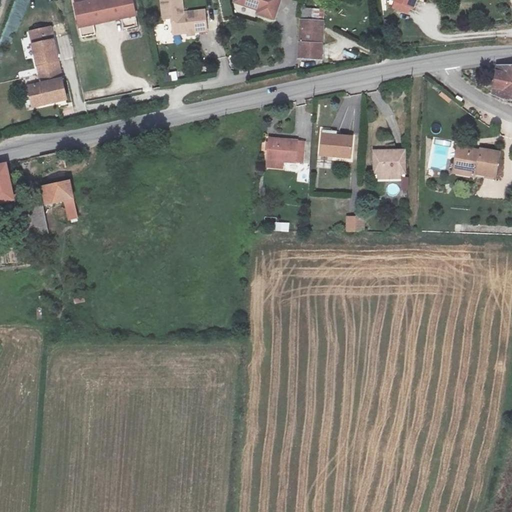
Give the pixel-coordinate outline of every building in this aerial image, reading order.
[(126,0),(113,0),(70,10),(75,29),(89,26),(89,29),(117,23),(116,20),(130,17),(126,0)] [(176,0),(155,0),(158,19),(167,19),(168,35),(183,33),(188,33),(201,31),(199,11),(178,14),(176,0)] [(274,0),(230,0),(228,6),(252,13),(251,17),(267,22),(274,0)] [(319,0),(296,0),(296,11),(294,58),(318,59),(319,0)] [(394,0),(414,8),(417,0),(394,0)] [(23,23),(24,28),(45,24),(43,18),(23,23)] [(45,24),(24,28),(35,75),(27,76),(33,106),(62,99),(45,24)] [(511,101),(511,67),(499,68),(495,97),(511,101)] [(33,106),(27,76),(22,78),(28,107),(33,106)] [(354,138),(323,135),(320,158),(352,160),(354,138)] [(268,162),(284,163),(304,164),(305,144),(298,144),(298,142),(271,140),(268,162)] [(501,153),(460,145),(455,168),(497,177),(501,153)] [(405,152),(375,152),(375,175),(379,175),(379,180),(403,179),(404,174),(406,174),(405,152)] [(46,207),(64,202),(75,199),(64,154),(36,160),(46,207)] [(0,168),(0,204),(15,201),(7,166),(0,168)] [(86,197),(75,199),(64,202),(69,223),(79,221),(79,218),(91,215),(86,197)] [(19,209),(27,240),(51,235),(44,203),(31,206),(29,198),(20,201),(22,208),(19,209)] [(356,233),(357,217),(347,217),(346,233),(356,233)] [(366,218),(357,217),(356,233),(366,233),(366,218)] [(276,232),(290,232),(290,224),(276,224),(276,232)] [(84,290),(73,292),(74,304),(86,302),(84,290)]
